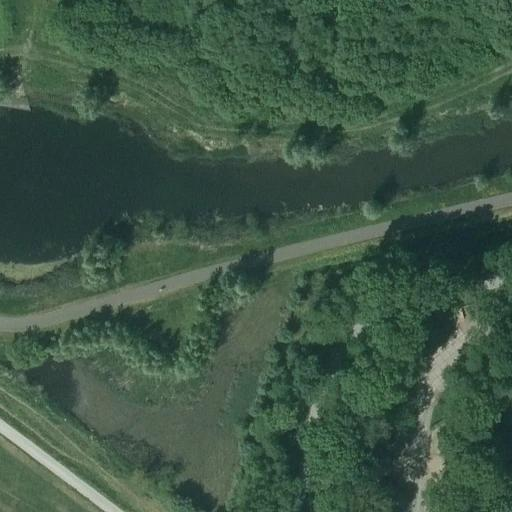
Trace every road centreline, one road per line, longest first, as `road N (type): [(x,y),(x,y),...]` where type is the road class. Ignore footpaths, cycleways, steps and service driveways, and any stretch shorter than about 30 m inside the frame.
road 1 (track): [(511,280),(380,310),(348,334),(323,392),(293,511)]
road 2 (track): [(112,511),(0,425)]
